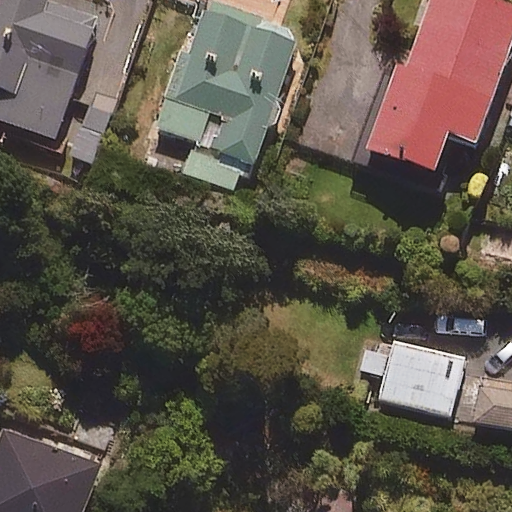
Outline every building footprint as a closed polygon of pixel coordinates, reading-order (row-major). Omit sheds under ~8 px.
[(99,32),(6,0),(0,17),(0,132),(57,153),(99,32)] [(511,82),(511,26),(446,2),(413,88),(404,84),(370,172),(438,198),(453,158),(479,168),(511,82)] [(264,30),(216,13),(197,66),(188,63),(161,138),(198,151),(186,186),(234,204),(241,183),(254,187),(300,58),(260,43),(264,30)] [(511,240),(489,234),(481,259),(511,268),(511,240)] [(394,348),(390,365),(368,359),(363,379),(387,385),(381,410),(452,428),(468,367),(394,348)] [(511,400),(482,394),(473,432),(511,440),(511,400)] [(89,511),(103,472),(4,439),(0,450),(0,511),(89,511)]
